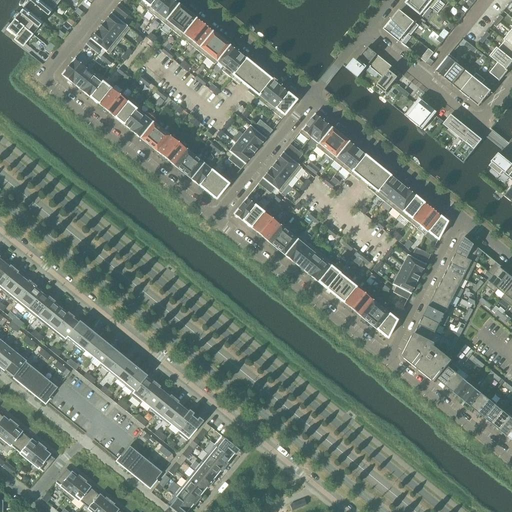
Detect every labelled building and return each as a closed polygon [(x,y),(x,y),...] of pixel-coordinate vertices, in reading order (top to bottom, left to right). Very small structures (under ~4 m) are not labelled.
[(51,12),(36,0),(30,0),(23,9),(42,24),(42,23),(37,19),(43,13),(48,17),(51,12)] [(59,0),(36,0),(51,12),(60,1),(59,0)] [(154,0),(140,0),(138,4),(147,10),(154,0)] [(154,0),(147,10),(155,17),(168,0),(154,0)] [(178,5),(172,0),(168,0),(155,17),(163,24),(178,5)] [(430,8),(419,0),(408,0),(405,4),(422,18),(430,9),(430,8)] [(419,0),(430,8),(430,9),(432,10),(440,0),(439,0),(419,0)] [(130,13),(119,4),(113,11),(113,12),(124,20),(128,16),(130,13)] [(178,5),(163,24),(172,31),(187,12),(178,5)] [(23,9),(14,20),(32,36),(33,35),(28,31),(33,25),(38,29),(42,24),(23,9)] [(400,11),(392,21),(409,34),(411,36),(419,27),(400,11)] [(195,19),(187,12),(172,31),(180,37),(195,19)] [(103,23),(122,38),(130,29),(111,14),(103,23)] [(195,19),(180,37),(188,44),(204,26),(195,19)] [(32,36),(14,20),(6,30),(16,38),(14,40),(23,47),(32,36)] [(401,44),(409,34),(392,21),(384,31),(401,44)] [(116,46),(122,38),(103,23),(97,31),(116,46)] [(212,32),(204,26),(188,44),(197,51),(212,32)] [(90,40),(101,49),(109,55),(116,46),(97,31),(90,40)] [(511,32),(511,31),(503,40),(505,41),(506,41),(511,46),(511,32)] [(205,58),(220,39),(212,32),(197,51),(205,58)] [(229,46),(220,39),(205,58),(214,65),(229,46)] [(86,45),(97,54),(99,52),(101,49),(90,40),(86,45)] [(511,46),(506,41),(505,41),(499,49),(499,50),(511,60),(511,46)] [(229,46),(214,65),(217,62),(224,68),(222,71),(222,72),(237,53),(229,46)] [(368,67),(376,72),(385,61),(368,48),(357,61),(355,59),(347,69),(359,78),(368,67)] [(490,57),(498,63),(507,70),(511,63),(511,60),(499,50),(499,49),(497,48),(490,57)] [(426,63),(434,53),(429,49),(421,59),(426,63)] [(246,60),(237,53),(222,72),(231,79),(233,76),(232,76),(246,60)] [(104,63),(107,59),(103,55),(99,60),(104,63)] [(457,64),(459,62),(450,55),(436,72),(445,79),(457,64)] [(112,62),(107,59),(104,63),(108,67),(112,62)] [(73,84),(85,69),(74,60),(62,75),(73,84)] [(241,83),(245,86),(257,71),(258,70),(255,67),(246,60),(232,76),(233,76),(241,83)] [(401,74),(385,61),(376,72),(383,78),(376,87),(385,94),(401,74)] [(507,70),(498,63),(490,73),(500,81),(508,71),(507,70)] [(457,64),(445,79),(453,86),(465,71),(457,64)] [(124,72),(119,68),(115,73),(120,77),(124,72)] [(81,91),(94,76),(85,69),(73,84),(81,91)] [(271,80),(262,73),(258,70),(257,71),(245,86),(249,89),(257,96),(258,96),(271,80)] [(474,77),(473,77),(465,71),(453,86),(461,92),(474,77)] [(127,74),(124,72),(120,77),(125,81),(129,76),(127,74)] [(482,84),(485,81),(476,73),(473,77),(474,77),(461,92),(470,99),(482,84)] [(90,98),(105,79),(104,79),(102,82),(94,76),(81,91),(90,98)] [(98,104),(113,86),(105,79),(90,98),(98,104)] [(258,96),(257,96),(255,98),(265,106),(280,87),(271,80),(258,96)] [(482,84),(470,99),(479,107),(491,92),(482,84)] [(107,111),(119,96),(111,89),(113,87),(113,86),(98,104),(107,111)] [(280,87),(265,106),(272,112),(288,94),(280,87)] [(288,94),(272,112),(281,119),(296,101),(288,94)] [(119,96),(107,111),(115,118),(130,100),(130,99),(127,102),(119,96)] [(405,116),(414,123),(428,106),(427,104),(423,100),(422,101),(420,98),(405,116)] [(123,125),(138,106),(130,100),(115,118),(123,125)] [(132,132),(147,113),(146,113),(144,116),(136,110),(139,107),(138,106),(123,125),(132,132)] [(430,107),(428,106),(414,123),(423,130),(437,113),(434,110),(435,110),(430,107)] [(140,139),(155,120),(147,113),(132,132),(140,139)] [(299,133),(307,140),(322,122),(314,115),(299,133)] [(445,123),(443,125),(464,141),(453,155),(464,163),(482,140),(451,115),(445,123)] [(148,145),(161,130),(153,123),(155,120),(140,139),(148,145)] [(331,129),(322,122),(307,140),(308,141),(310,138),(318,144),(315,147),(316,147),(331,129)] [(262,123),(258,128),(267,136),(272,131),(262,123)] [(250,126),(243,135),(258,148),(265,139),(250,126)] [(339,136),(331,129),(316,147),(324,154),(339,136)] [(157,152),(169,137),(161,130),(148,145),(157,152)] [(251,156),(258,148),(243,135),(236,144),(251,156)] [(348,142),(339,136),(324,154),(333,161),(348,142)] [(165,159),(178,144),(169,137),(157,152),(165,159)] [(209,146),(214,150),(218,145),(213,141),(212,143),(209,146)] [(356,149),(348,142),(333,161),(341,168),(356,149)] [(174,166),(186,150),(178,144),(165,159),(174,166)] [(229,152),(232,155),(235,157),(244,165),(251,156),(236,144),(229,152)] [(223,149),(218,145),(214,150),(219,154),(223,149)] [(294,157),(298,152),(289,145),(285,150),(294,157)] [(365,156),(356,149),(341,168),(350,175),(352,173),(351,172),(365,156)] [(182,173),(195,157),(186,150),(174,166),(182,173)] [(294,157),(298,161),(302,155),(298,152),(294,157)] [(295,177),(301,168),(283,153),(276,162),(295,177)] [(503,172),(511,179),(511,164),(499,154),(489,166),(500,175),(503,172)] [(351,172),(352,173),(364,182),(377,166),(365,156),(351,172)] [(190,179),(203,164),(195,157),(182,173),(190,179)] [(240,170),(244,165),(235,157),(231,162),(240,170)] [(288,186),(295,177),(276,162),(269,170),(288,186)] [(199,186),(214,168),(213,167),(211,170),(203,164),(190,179),(199,186)] [(368,185),(376,192),(376,193),(390,176),(377,166),(364,182),(368,185)] [(207,193),(222,174),(214,168),(199,186),(207,193)] [(283,192),(288,186),(269,170),(262,179),(271,187),(274,189),(278,192),(281,194),(283,192)] [(207,193),(216,200),(231,182),(222,174),(207,193)] [(376,193),(376,192),(374,195),(375,195),(382,201),(397,182),(390,176),(376,193)] [(262,179),(258,184),(267,192),(271,187),(262,179)] [(382,201),(391,208),(406,189),(397,182),(382,201)] [(414,196),(406,189),(391,208),(399,215),(414,196)] [(399,215),(408,222),(423,203),(414,196),(399,215)] [(241,221),(254,205),(246,199),(233,214),(241,221)] [(431,210),(423,203),(408,222),(416,229),(431,210)] [(250,228),(262,212),(254,205),(241,221),(250,228)] [(427,233),(440,217),(431,210),(416,229),(416,230),(424,236),(427,233)] [(258,234),(271,219),(262,212),(250,228),(253,230),(258,234)] [(437,240),(437,241),(447,222),(440,217),(427,233),(424,236),(435,245),(437,240)] [(271,219),(258,234),(265,240),(267,241),(279,226),(271,219)] [(275,248),(290,230),(282,223),(280,226),(279,226),(267,241),(270,244),(275,248)] [(275,248),(281,253),(284,255),(296,240),(293,237),(289,233),(291,230),(290,230),(275,248)] [(292,262),(307,243),(299,236),(296,240),(284,255),(292,262)] [(472,261),(479,249),(465,237),(456,253),(477,264),(472,261)] [(324,254),(327,253),(324,247),(329,245),(326,238),(318,241),(324,254)] [(307,243),(292,262),(301,269),(316,250),(307,243)] [(316,250),(301,269),(309,276),(324,257),(316,250)] [(430,255),(420,251),(417,257),(427,262),(430,255)] [(456,253),(452,262),(472,272),(477,264),(456,253)] [(407,256),(402,266),(420,275),(425,265),(407,256)] [(324,257),(309,276),(318,283),(333,264),(324,257)] [(452,262),(447,270),(468,281),(472,272),(452,262)] [(493,276),(493,277),(501,268),(500,268),(501,267),(496,263),(488,272),(493,276)] [(8,268),(3,264),(0,267),(0,286),(14,269),(10,265),(8,268)] [(333,264),(318,283),(326,290),(341,271),(333,264)] [(402,266),(397,275),(415,285),(420,275),(402,266)] [(493,277),(493,276),(490,280),(489,282),(486,285),(494,292),(509,275),(508,274),(505,272),(501,268),(493,277)] [(18,272),(14,269),(0,286),(0,290),(7,297),(22,279),(17,275),(18,272)] [(468,281),(447,270),(443,279),(459,287),(463,279),(468,281)] [(335,297),(347,281),(350,278),(341,271),(326,290),(335,297)] [(392,285),(396,287),(399,289),(410,294),(415,285),(397,275),(392,285)] [(501,298),(502,299),(511,285),(511,277),(509,275),(494,292),(494,293),(498,289),(504,295),(501,298)] [(27,283),(22,279),(7,297),(17,304),(33,284),(29,281),(27,283)] [(443,279),(439,288),(455,296),(459,287),(443,279)] [(343,303),(356,288),(347,281),(335,297),(343,303)] [(37,287),(33,284),(17,304),(26,312),(40,294),(35,290),(37,287)] [(511,285),(502,299),(510,305),(511,303),(511,285)] [(352,310),(364,295),(356,288),(343,303),(345,305),(352,310)] [(439,288),(434,297),(450,306),(455,296),(439,288)] [(407,300),(410,294),(399,289),(396,295),(407,300)] [(46,298),(40,294),(26,312),(35,319),(52,299),(47,296),(46,298)] [(352,310),(357,314),(360,317),(373,302),(364,295),(352,310)] [(450,306),(434,297),(429,307),(449,317),(445,315),(450,306)] [(35,319),(45,327),(59,309),(54,305),(56,302),(52,299),(35,319)] [(373,302),(360,317),(362,319),(369,324),(381,309),(373,302)] [(429,307),(424,316),(444,327),(449,317),(429,307)] [(64,313),(59,309),(45,327),(54,334),(70,314),(66,311),(64,313)] [(381,309),(369,324),(374,328),(377,331),(390,315),(381,309)] [(74,318),(70,314),(54,334),(64,342),(66,339),(78,324),(72,320),(74,318)] [(390,315),(377,331),(387,339),(396,321),(390,315)] [(424,316),(420,325),(436,333),(440,325),(444,327),(424,316)] [(11,322),(16,325),(19,321),(15,317),(11,322)] [(19,321),(16,325),(20,329),(24,324),(19,321)] [(7,326),(12,330),(16,325),(11,322),(7,326)] [(82,328),(78,324),(66,339),(74,346),(88,329),(84,325),(82,328)] [(17,334),(20,329),(16,325),(12,330),(17,334)] [(420,325),(415,334),(431,341),(436,333),(420,325)] [(96,335),(88,329),(74,346),(83,353),(85,350),(96,335)] [(30,335),(35,339),(39,334),(34,330),(30,335)] [(39,334),(35,339),(40,342),(43,338),(39,334)] [(435,383),(438,380),(448,367),(451,363),(453,361),(434,346),(436,344),(431,342),(431,341),(415,334),(403,357),(435,383)] [(85,350),(93,357),(105,342),(96,335),(85,350)] [(22,341),(26,344),(30,340),(26,336),(22,341)] [(35,344),(30,340),(26,344),(31,348),(35,344)] [(113,349),(105,342),(93,357),(101,363),(113,349)] [(0,360),(9,349),(1,343),(0,344),(0,360)] [(49,350),(54,354),(57,349),(53,345),(49,350)] [(463,348),(461,351),(466,355),(471,349),(466,345),(463,348)] [(9,349),(0,360),(0,366),(2,369),(0,371),(3,373),(17,356),(9,349)] [(38,354),(42,357),(46,353),(41,349),(38,354)] [(57,349),(54,354),(58,357),(62,353),(57,349)] [(99,366),(108,373),(122,356),(113,349),(101,363),(99,366)] [(47,361),(51,356),(46,353),(42,357),(47,361)] [(8,373),(13,377),(25,362),(17,356),(3,373),(6,376),(8,373)] [(130,362),(122,356),(108,373),(116,380),(129,364),(130,362)] [(66,364),(71,367),(74,363),(70,359),(66,364)] [(25,362),(13,377),(21,384),(33,369),(25,362)] [(53,366),(58,370),(62,365),(57,362),(53,366)] [(126,384),(133,376),(138,369),(130,362),(129,364),(116,380),(125,386),(126,384)] [(74,363),(71,367),(75,371),(79,366),(74,363)] [(448,367),(438,380),(446,386),(457,373),(460,369),(451,363),(448,367)] [(63,374),(66,369),(62,365),(58,370),(63,374)] [(21,384),(29,390),(41,375),(33,369),(21,384)] [(142,373),(138,369),(133,376),(126,384),(125,386),(133,393),(138,387),(140,384),(145,378),(147,376),(142,373)] [(449,389),(454,393),(468,376),(460,369),(457,373),(446,386),(449,389)] [(83,377),(87,381),(91,376),(86,373),(83,377)] [(41,375),(29,390),(37,397),(49,381),(41,375)] [(91,376),(87,381),(92,385),(96,380),(91,376)] [(468,376),(454,393),(462,400),(473,387),(465,380),(468,376)] [(143,400),(155,384),(156,384),(152,380),(150,383),(145,378),(140,384),(138,387),(133,393),(130,396),(140,404),(143,401),(142,401),(143,400)] [(49,381),(37,397),(45,403),(57,388),(49,381)] [(151,408),(152,408),(164,393),(158,389),(160,387),(156,384),(155,384),(143,400),(142,401),(143,401),(151,408)] [(104,395),(108,390),(103,386),(99,391),(104,395)] [(482,394),(473,387),(462,400),(466,403),(471,407),(482,394)] [(108,390),(104,395),(109,398),(112,394),(108,390)] [(169,398),(164,393),(152,408),(151,408),(149,411),(158,419),(175,399),(171,395),(169,398)] [(482,394),(471,407),(474,409),(478,413),(489,399),(482,394)] [(175,399),(158,419),(168,427),(171,424),(170,423),(182,409),(177,404),(179,402),(175,399)] [(497,406),(489,399),(478,413),(481,415),(486,419),(497,406)] [(116,404),(121,408),(125,404),(120,400),(116,404)] [(125,404),(121,408),(125,412),(129,407),(125,404)] [(504,412),(497,406),(486,419),(489,421),(493,425),(504,412)] [(171,424),(179,431),(180,431),(192,416),(194,414),(189,411),(187,413),(182,409),(170,423),(171,424)] [(511,418),(504,412),(493,425),(496,427),(501,431),(511,418)] [(8,422),(0,415),(0,439),(14,423),(9,419),(8,422)] [(139,423),(143,418),(139,415),(135,419),(139,423)] [(192,416),(180,431),(179,431),(177,434),(187,442),(203,422),(199,418),(197,420),(192,416)] [(511,417),(511,418),(501,431),(508,437),(511,432),(511,417)] [(148,422),(143,418),(139,423),(144,427),(148,422)] [(6,443),(15,450),(26,436),(16,429),(18,426),(14,423),(0,439),(0,444),(3,447),(6,443)] [(199,433),(203,437),(207,432),(203,429),(199,433)] [(158,438),(162,434),(157,430),(154,435),(158,438)] [(200,442),(203,437),(199,433),(195,438),(200,442)] [(142,438),(147,442),(150,437),(146,434),(142,438)] [(167,437),(162,434),(158,438),(163,442),(167,437)] [(15,450),(29,461),(42,445),(37,442),(36,444),(26,436),(15,450)] [(221,436),(214,446),(230,458),(233,453),(235,455),(239,451),(221,436)] [(151,446),(155,441),(150,437),(147,442),(151,446)] [(172,449),(176,445),(171,441),(168,446),(172,449)] [(46,449),(42,445),(29,461),(44,473),(54,459),(44,451),(46,449)] [(158,451),(163,455),(166,450),(162,446),(158,451)] [(185,450),(190,454),(194,449),(189,446),(185,450)] [(226,462),(230,458),(214,446),(207,454),(225,468),(228,464),(226,462)] [(117,462),(125,468),(137,453),(129,447),(117,462)] [(167,458),(171,454),(166,450),(163,455),(167,458)] [(186,458),(190,454),(185,450),(182,455),(186,458)] [(133,475),(145,460),(137,453),(125,468),(133,475)] [(221,472),(225,468),(207,454),(200,462),(216,475),(219,471),(221,472)] [(133,475),(141,481),(153,466),(145,460),(133,475)] [(2,467),(11,474),(15,469),(6,462),(2,467)] [(194,471),(211,485),(215,481),(212,479),(216,475),(200,462),(194,471)] [(172,467),(176,471),(180,466),(175,463),(172,467)] [(149,488),(162,473),(153,466),(141,481),(149,488)] [(172,476),(176,471),(172,467),(168,472),(172,476)] [(66,469),(55,482),(64,490),(61,494),(66,498),(82,478),(78,474),(76,477),(66,469)] [(208,489),(211,485),(194,471),(187,479),(202,492),(206,487),(208,489)] [(22,478),(20,481),(24,485),(28,480),(24,476),(22,478)] [(87,482),(82,478),(66,498),(71,502),(75,498),(83,505),(94,492),(85,484),(87,482)] [(158,484),(163,488),(167,482),(163,478),(158,484)] [(199,496),(202,492),(187,479),(180,487),(198,502),(201,498),(199,496)] [(173,496),(182,503),(188,508),(192,504),(194,506),(198,502),(180,487),(173,496)] [(100,511),(110,501),(106,497),(104,500),(94,492),(83,505),(92,511),(100,511)] [(46,503),(51,497),(46,493),(41,499),(46,503)] [(185,511),(188,508),(182,503),(173,496),(166,505),(174,511),(185,511)] [(306,505),(304,500),(290,506),(292,511),(306,505)] [(119,511),(113,507),(115,504),(110,501),(100,511),(119,511)]
